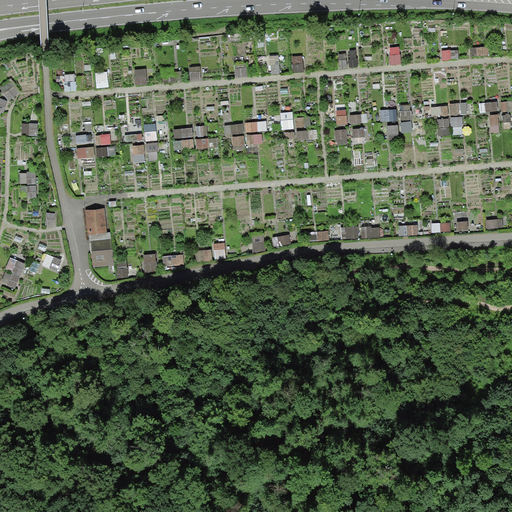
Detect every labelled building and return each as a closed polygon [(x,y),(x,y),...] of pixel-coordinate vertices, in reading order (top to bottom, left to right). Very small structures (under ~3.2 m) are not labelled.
[(489,46),(471,47),(471,56),(489,55),(489,46)] [(350,58),(348,59),(349,67),(358,66),(356,50),(349,51),(350,58)] [(458,50),(443,51),(443,60),(458,59),(458,50)] [(347,53),(338,54),(340,69),(349,67),(348,59),(347,53)] [(279,55),(269,56),(270,65),(280,64),(279,55)] [(399,55),(390,56),(390,64),(399,63),(399,61),(399,55)] [(303,56),(292,56),(293,72),(304,71),(303,56)] [(246,62),(234,63),(235,77),(247,76),(246,62)] [(280,64),(270,65),(271,74),(281,73),(280,64)] [(201,66),(188,67),(189,80),(201,79),(201,66)] [(162,74),(163,82),(176,82),(176,80),(178,80),(181,80),(181,71),(177,71),(175,72),(175,73),(162,74)] [(74,74),(64,74),(65,90),(75,90),(74,74)] [(107,75),(96,76),(96,88),(107,87),(107,75)] [(147,76),(135,76),(136,85),(148,84),(147,76)] [(18,93),(9,81),(0,86),(0,88),(7,99),(18,93)] [(511,100),(501,102),(502,112),(511,111),(511,100)] [(498,101),(480,102),(481,111),(499,110),(498,101)] [(467,103),(450,104),(451,115),(468,113),(467,103)] [(411,105),(400,106),(400,119),(411,119),(411,105)] [(346,109),(336,110),(337,124),(348,124),(346,109)] [(388,111),(382,112),(382,121),(388,121),(388,122),(398,122),(397,109),(388,109),(388,111)] [(292,113),(281,114),(283,129),(293,128),(292,113)] [(362,114),(350,115),(350,122),(368,122),(368,113),(362,114)] [(499,114),(490,115),(491,133),(501,132),(499,114)] [(510,114),(502,115),(504,128),(511,127),(510,114)] [(310,116),(295,118),(296,128),(311,126),(310,116)] [(462,116),(450,117),(451,126),(462,126),(462,116)] [(449,118),(438,119),(438,127),(450,126),(449,118)] [(420,120),(412,121),(412,130),(421,129),(420,120)] [(266,121),(245,122),(246,131),(267,130),(266,121)] [(412,121),(400,122),(402,131),(412,130),(412,121)] [(37,124),(21,124),(21,133),(21,135),(38,135),(37,124)] [(243,124),(224,125),(225,135),(243,133),(243,124)] [(398,124),(387,125),(388,135),(399,134),(398,124)] [(143,126),(130,127),(132,141),(144,140),(144,132),(143,126)] [(207,126),(196,126),(196,136),(207,136),(207,126)] [(192,128),(173,129),(174,138),(183,137),(193,136),(192,128)] [(364,128),(352,130),(353,138),(365,136),(364,128)] [(346,129),(334,129),(336,144),(347,143),(346,129)] [(308,130),(296,131),(297,140),(309,139),(308,130)] [(317,130),(308,130),(309,139),(318,138),(317,130)] [(156,131),(144,132),(144,140),(157,139),(156,131)] [(110,134),(95,135),(96,145),(111,144),(110,134)] [(262,134),(247,135),(248,144),(262,144),(262,134)] [(91,135),(75,135),(76,143),(92,143),(91,135)] [(244,135),(231,137),(233,148),(245,147),(244,135)] [(217,137),(207,138),(208,147),(218,146),(217,137)] [(207,138),(195,139),(197,148),(208,147),(207,138)] [(194,139),(173,141),(174,150),(195,148),(194,139)] [(160,142),(145,143),(146,150),(161,149),(160,142)] [(144,144),(132,145),(134,163),(146,161),(144,144)] [(115,146),(96,148),(97,157),(116,155),(115,146)] [(93,147),(77,148),(78,159),(94,157),(93,147)] [(36,172),(27,171),(27,184),(36,183),(36,172)] [(36,186),(19,186),(19,193),(23,193),(25,197),(36,197),(36,186)] [(105,207),(84,209),(87,234),(89,234),(107,232),(105,207)] [(55,213),(46,212),(45,224),(54,225),(55,213)] [(503,218),(486,220),(486,231),(503,229),(503,218)] [(468,221),(457,222),(457,230),(468,229),(468,221)] [(450,222),(432,223),(432,232),(451,231),(450,222)] [(418,224),(399,225),(399,235),(419,234),(418,224)] [(358,226),(341,227),(341,239),(360,238),(358,226)] [(381,237),(380,227),(361,228),(362,238),(381,237)] [(329,230),(306,232),(307,242),(330,240),(329,230)] [(107,232),(89,234),(91,251),(113,249),(111,232),(107,232)] [(264,233),(252,234),(253,251),(266,250),(264,233)] [(290,234),(272,237),(274,247),(291,244),(290,234)] [(225,242),(213,243),(214,258),(226,257),(225,242)] [(113,249),(91,251),(93,267),(114,265),(113,249)] [(211,249),(195,251),(196,262),(212,260),(211,249)] [(61,260),(46,253),(41,265),(57,271),(61,260)] [(155,254),(143,254),(144,270),(156,270),(155,254)] [(183,254),(162,256),(163,267),(184,264),(183,254)] [(24,264),(17,261),(10,263),(7,269),(12,271),(20,274),(24,264)] [(115,269),(116,278),(128,277),(127,268),(115,269)] [(14,287),(20,274),(12,271),(11,274),(6,271),(3,277),(9,280),(7,284),(14,287)]
